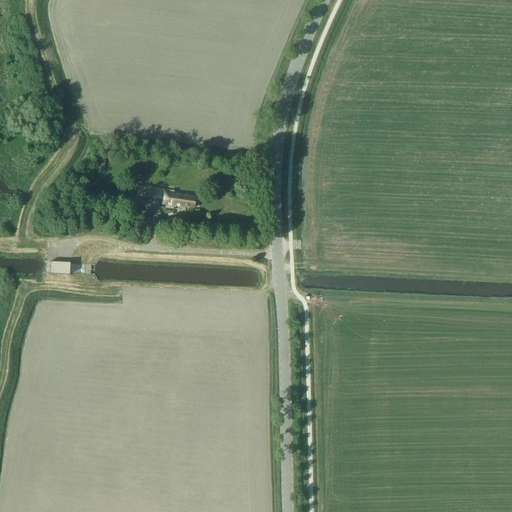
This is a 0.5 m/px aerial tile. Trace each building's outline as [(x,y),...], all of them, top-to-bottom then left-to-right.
[(98,170),(95,169),(94,172),(104,174),(106,158),(100,158),(98,170)] [(153,199),(154,188),(138,186),(137,196),(153,199)] [(175,191),(164,190),(162,204),(176,206),(194,208),(196,197),(187,196),(188,195),(175,193),(175,191)] [(12,199),(22,204),(26,196),(16,191),(12,199)] [(70,263),(51,262),(50,274),(70,275),(70,263)]
